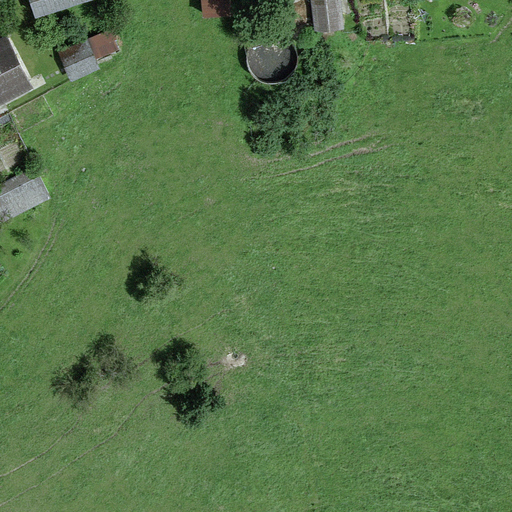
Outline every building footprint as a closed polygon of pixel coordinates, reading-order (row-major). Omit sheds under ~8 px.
[(74,0),(28,0),(33,13),(74,0)] [(200,0),(202,15),(234,12),(235,12),(234,0),(200,0)] [(310,0),(314,28),(340,25),(336,0),(310,0)] [(115,46),(109,30),(57,52),(69,79),(96,67),(92,56),(115,46)] [(0,96),(27,82),(4,37),(0,39),(0,96)] [(0,216),(46,193),(33,168),(0,184),(0,216)]
